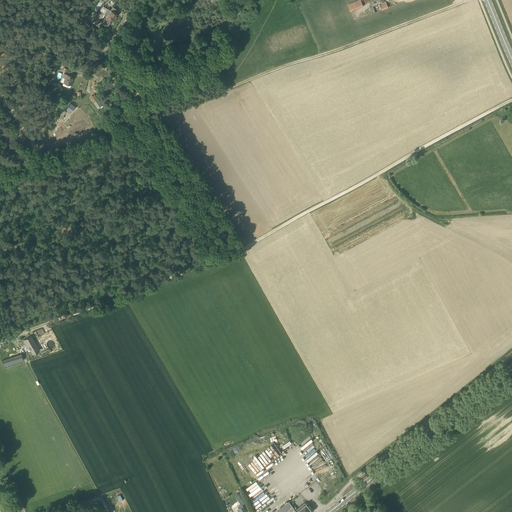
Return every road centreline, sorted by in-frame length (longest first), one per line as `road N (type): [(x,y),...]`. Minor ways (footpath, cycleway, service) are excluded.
road 1 (track): [(0,341),(225,257),(511,101)]
road 2 (track): [(471,0),(107,135)]
road 3 (primary): [(329,511),(509,370)]
road 4 (track): [(100,497),(27,361)]
road 5 (track): [(107,135),(87,96),(91,76),(139,0)]
